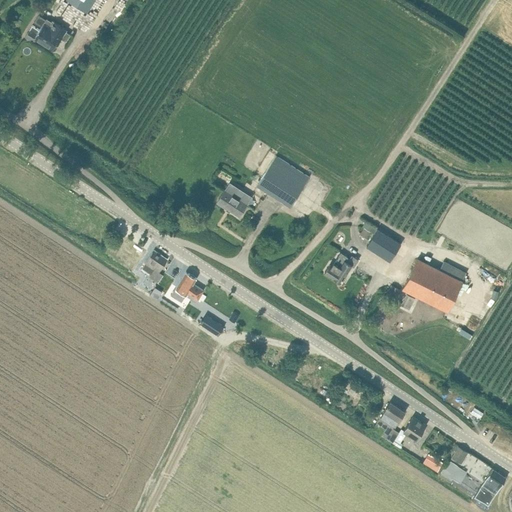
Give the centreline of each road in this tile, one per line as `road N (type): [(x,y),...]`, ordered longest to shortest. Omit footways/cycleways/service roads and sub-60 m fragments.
road 1 (tertiary): [(511,473),(0,139)]
road 2 (unknown): [(22,120),(106,0)]
